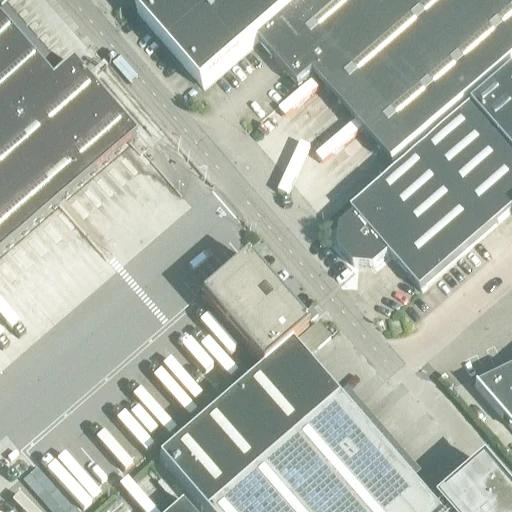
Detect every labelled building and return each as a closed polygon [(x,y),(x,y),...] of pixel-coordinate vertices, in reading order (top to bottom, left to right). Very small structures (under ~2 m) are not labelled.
[(133,245),(145,235),(96,177),(138,141),(73,67),(53,84),(0,23),(0,3),(3,0),(2,0),(0,2),(0,260),(63,206),(104,254),(119,241),(124,247),(125,247),(125,248),(126,248),(127,248),(129,248),(131,246),(133,245)] [(203,91),(258,43),(307,0),(154,0),(137,15),(203,91)] [(511,0),(307,0),(258,43),(299,89),(314,76),(392,167),(511,62),(511,0)] [(511,74),(475,107),(353,213),(356,217),(341,230),(339,250),(354,268),(375,270),(390,257),(421,293),(511,214),(511,74)] [(246,260),(201,300),(262,370),(308,331),(246,260)] [(317,318),(311,310),(303,317),(310,324),(317,318)] [(511,430),(511,370),(475,387),(474,388),(511,431),(511,430)] [(511,511),(511,503),(479,464),(438,500),(439,502),(431,509),(337,399),(204,511),(511,511)] [(185,511),(179,505),(171,495),(154,509),(156,511),(185,511)]
